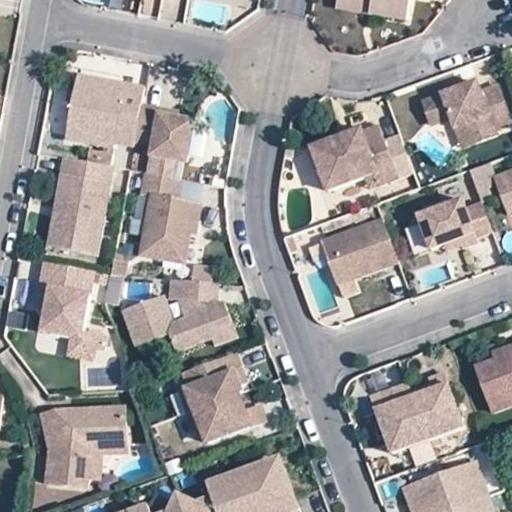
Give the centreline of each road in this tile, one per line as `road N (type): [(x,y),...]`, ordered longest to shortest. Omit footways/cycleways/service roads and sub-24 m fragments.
road 1 (residential): [(275,61),(251,218),(304,362)]
road 2 (residential): [(40,20),(275,61)]
road 3 (residential): [(275,61),(342,75),(383,72),(440,52),(483,13)]
road 4 (residential): [(40,20),(0,243)]
road 5 (residential): [(511,285),(304,362)]
road 6 (residential): [(304,362),(356,511)]
